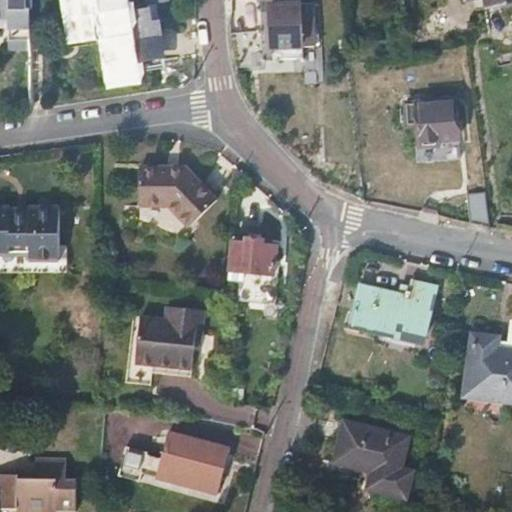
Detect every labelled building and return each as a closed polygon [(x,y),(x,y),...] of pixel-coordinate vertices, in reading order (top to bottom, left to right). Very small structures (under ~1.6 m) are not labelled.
[(0,0),(0,33),(1,34),(1,28),(9,28),(10,51),(32,52),(32,0),(0,0)] [(65,0),(71,36),(105,31),(107,47),(103,48),(105,64),(110,63),(111,70),(161,63),(166,62),(165,55),(158,1),(163,0),(65,0)] [(317,3),(271,4),(274,60),(305,58),(306,53),(320,52),(317,3)] [(420,122),(421,146),(443,145),(443,139),(459,138),(458,100),(432,100),(431,93),(408,95),(408,122),(420,122)] [(193,166),(143,166),(143,205),(173,205),(196,228),(224,201),(193,166)] [(470,222),(490,228),(486,193),(467,194),(470,222)] [(59,204),(33,205),(35,260),(61,259),(59,204)] [(35,260),(33,205),(30,205),(29,210),(11,211),(10,206),(0,206),(0,254),(31,254),(31,260),(35,260)] [(267,238),(249,237),(246,272),(277,274),(280,245),(267,244),(267,238)] [(408,295),(360,284),(351,323),(422,340),(435,289),(411,283),(408,295)] [(198,325),(205,326),(207,303),(170,300),(168,312),(144,311),(139,355),(131,355),(130,375),(154,377),(155,364),(157,357),(194,361),(197,337),(198,325)] [(511,333),(510,350),(498,349),(499,338),(473,335),(467,395),(511,400),(511,333)] [(157,357),(155,364),(193,369),(194,361),(157,357)] [(408,437),(345,421),(336,458),(373,468),(368,489),(406,499),(407,497),(413,471),(401,467),(408,437)] [(131,443),(122,472),(143,478),(146,471),(219,492),(233,448),(172,430),(165,456),(151,452),(152,448),(131,443)] [(37,474),(2,473),(1,507),(17,508),(17,511),(75,511),(76,481),(66,480),(66,457),(37,457),(37,474)]
